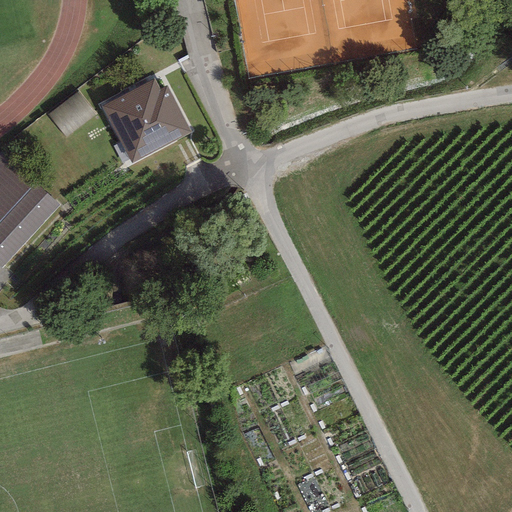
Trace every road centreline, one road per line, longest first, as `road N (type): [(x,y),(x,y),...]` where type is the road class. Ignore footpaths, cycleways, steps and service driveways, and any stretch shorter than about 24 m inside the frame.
road 1 (unclassified): [(244,161),(421,511)]
road 2 (unclassified): [(0,335),(184,189),(244,161)]
road 3 (unclassified): [(244,161),(353,129),(511,100)]
road 4 (unclassified): [(200,46),(244,161)]
